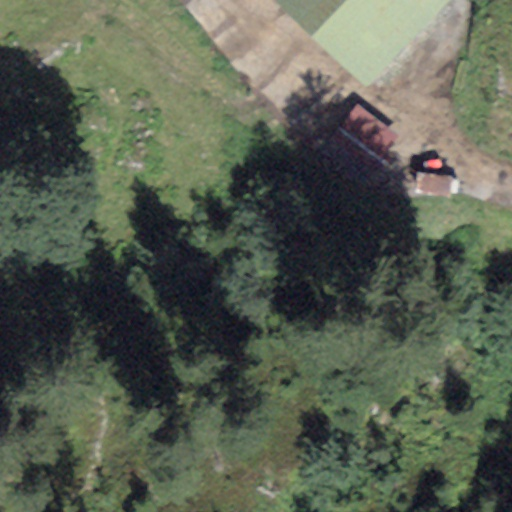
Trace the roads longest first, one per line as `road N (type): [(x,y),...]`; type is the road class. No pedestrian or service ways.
road 1 (track): [(511,192),(353,135),(316,106),(235,0)]
road 2 (track): [(121,0),(316,106)]
